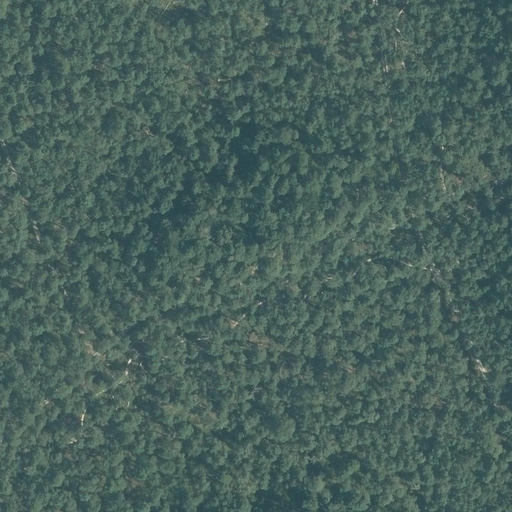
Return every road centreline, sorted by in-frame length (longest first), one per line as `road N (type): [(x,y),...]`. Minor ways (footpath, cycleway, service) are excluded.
road 1 (track): [(94,358),(164,305),(244,285),(410,219)]
road 2 (track): [(94,358),(0,138)]
road 3 (track): [(413,229),(511,442)]
road 4 (track): [(372,0),(408,213)]
road 5 (track): [(0,444),(94,358)]
